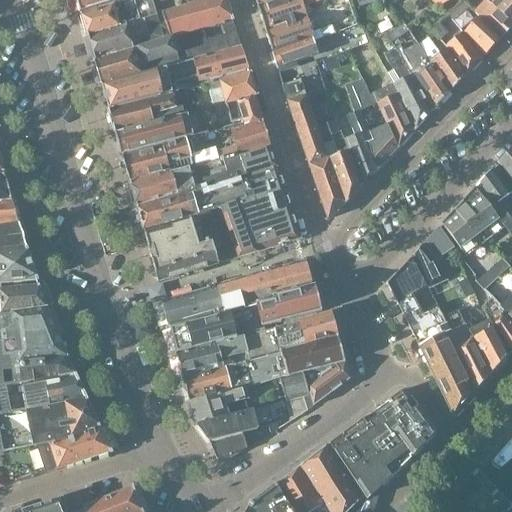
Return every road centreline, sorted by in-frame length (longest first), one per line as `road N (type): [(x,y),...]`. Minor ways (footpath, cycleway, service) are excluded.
road 1 (tertiary): [(14,0),(103,312),(165,461)]
road 2 (residential): [(511,45),(321,245)]
road 3 (residential): [(321,245),(240,0)]
road 4 (residential): [(348,296),(511,122)]
road 5 (residential): [(203,511),(389,380)]
road 6 (residential): [(0,508),(165,461)]
